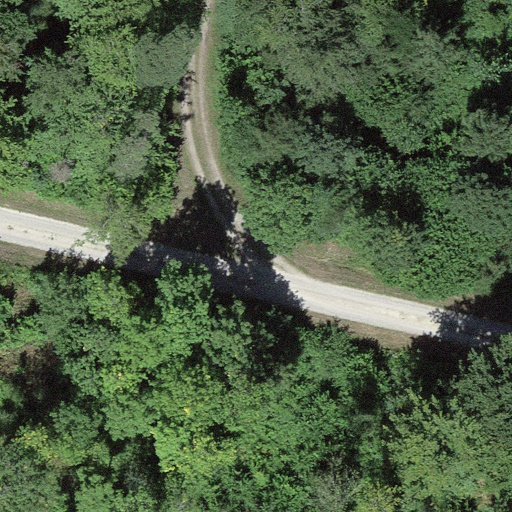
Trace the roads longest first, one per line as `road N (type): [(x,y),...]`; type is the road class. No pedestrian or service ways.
road 1 (track): [(511,346),(0,219)]
road 2 (track): [(197,0),(187,63),(211,201),(286,290)]
